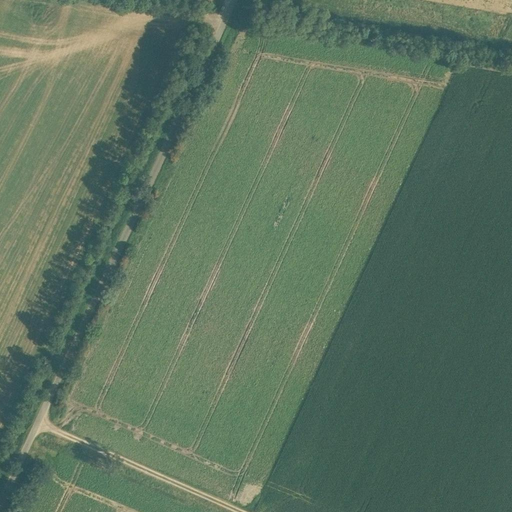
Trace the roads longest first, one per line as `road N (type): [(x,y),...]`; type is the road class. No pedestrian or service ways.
road 1 (track): [(0,504),(235,0)]
road 2 (track): [(38,421),(246,511)]
road 3 (track): [(223,21),(101,0)]
